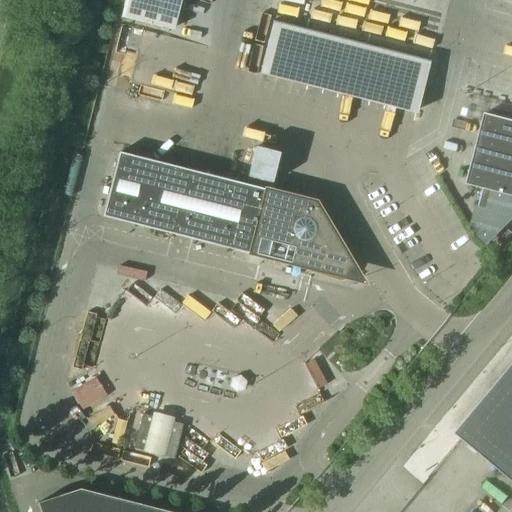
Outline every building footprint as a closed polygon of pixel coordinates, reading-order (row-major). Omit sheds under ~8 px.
[(170,30),(177,0),(125,0),(121,17),(170,30)] [(430,61),(274,21),(261,70),(417,110),(430,61)] [(511,196),(511,120),(486,114),(467,185),(484,189),(479,207),(490,210),(494,192),(511,196)] [(255,148),(248,177),(272,183),(279,154),(255,148)] [(316,203),(119,153),(103,217),(309,270),(310,265),(327,269),(329,272),(331,274),(334,276),(337,277),(340,277),(343,276),(346,274),(349,271),(350,268),(351,265),(350,261),(349,258),(316,203)] [(511,368),(458,434),(511,479),(511,368)] [(242,389),(244,383),(239,378),(233,380),(232,386),(236,390),(242,389)] [(183,425),(143,414),(134,449),(174,459),(183,425)] [(167,511),(80,490),(38,503),(40,511),(167,511)]
